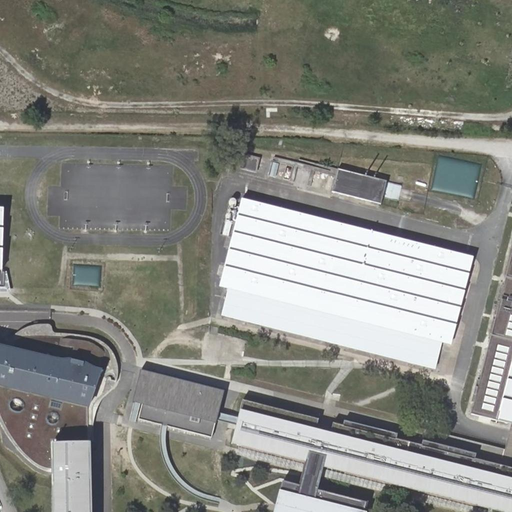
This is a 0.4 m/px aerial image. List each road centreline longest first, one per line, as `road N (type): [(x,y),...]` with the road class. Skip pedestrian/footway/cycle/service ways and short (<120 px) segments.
road 1 (track): [(0,43),(49,86),(95,105),(279,98),(511,109)]
road 2 (track): [(0,123),(286,129),(511,145)]
road 3 (unknown): [(150,355),(128,353),(100,320),(0,313)]
